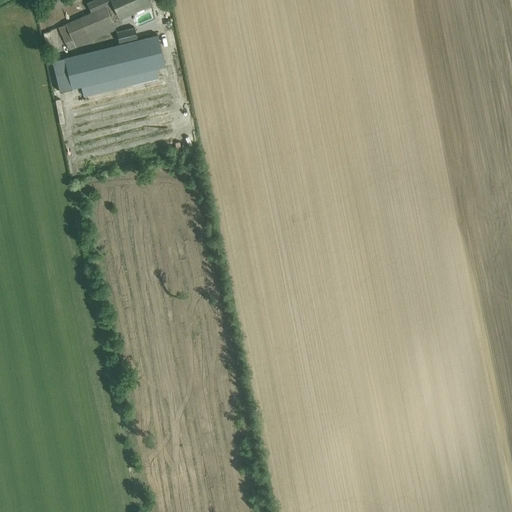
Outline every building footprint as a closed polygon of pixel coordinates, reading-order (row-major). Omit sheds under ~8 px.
[(58,27),(68,51),(75,48),(77,52),(88,47),(86,43),(92,40),(94,45),(103,41),(104,46),(115,41),(113,37),(116,36),(114,31),(115,30),(115,27),(122,24),(120,19),(152,5),(149,0),(95,0),(86,4),(90,13),(58,27)] [(116,32),(118,42),(137,38),(134,28),(116,32)] [(53,60),(61,92),(165,66),(157,35),(53,60)] [(71,92),(72,99),(164,76),(162,69),(71,92)] [(71,101),(72,108),(166,85),(164,78),(71,101)] [(73,110),(75,117),(169,94),(167,87),(73,110)] [(75,119),(77,126),(171,103),(169,96),(75,119)] [(65,123),(60,99),(55,100),(60,124),(65,123)] [(72,129),(73,136),(167,113),(166,106),(72,129)] [(74,138),(75,145),(169,122),(168,115),(74,138)] [(75,146),(77,154),(171,131),(169,124),(75,146)] [(77,155),(79,162),(173,140),(171,133),(77,155)]
